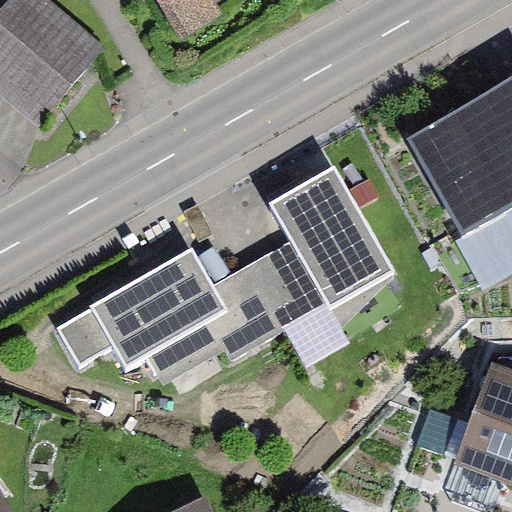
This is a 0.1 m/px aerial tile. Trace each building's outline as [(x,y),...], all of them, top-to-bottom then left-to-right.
[(108,47),(53,0),(0,0),(0,94),(39,128),(108,47)] [(156,0),(183,42),(229,13),(220,0),(156,0)] [(511,74),(408,134),(462,234),(511,204),(511,74)] [(396,273),(336,171),(272,208),(293,242),(211,290),(190,255),(61,330),(82,367),(115,349),(128,371),(150,359),(166,386),(223,353),(231,366),(328,310),(329,312),(396,273)] [(511,481),(511,355),(493,357),(457,460),(511,481)] [(0,478),(0,511),(19,511),(0,478)] [(218,511),(208,493),(170,511),(218,511)]
